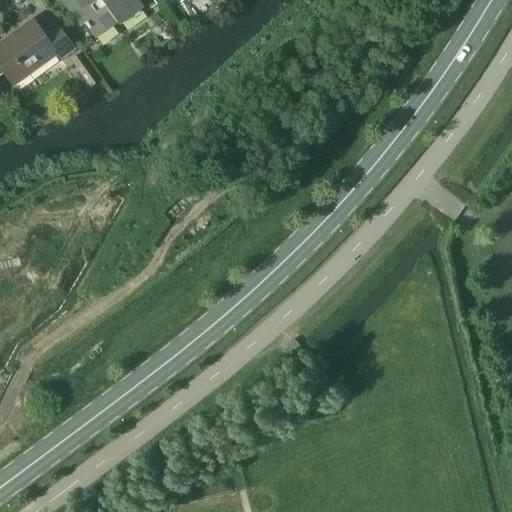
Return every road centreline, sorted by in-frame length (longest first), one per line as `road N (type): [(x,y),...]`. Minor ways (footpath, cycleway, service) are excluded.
road 1 (secondary): [(0,487),(235,305),(329,216),(401,131),(491,0)]
road 2 (unclassified): [(38,511),(287,317),(353,253),(473,102),(511,39)]
road 3 (track): [(0,415),(40,345),(148,269),(199,203),(230,185)]
